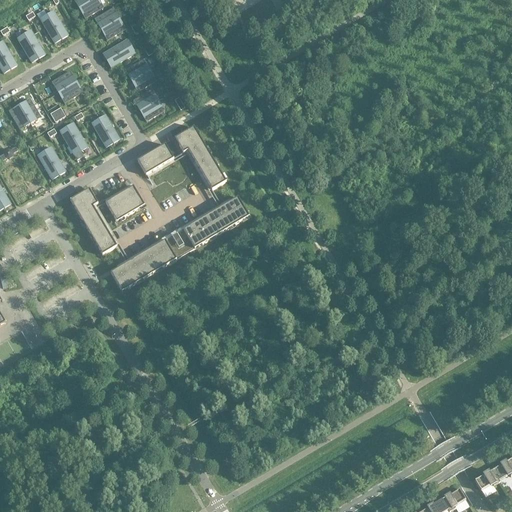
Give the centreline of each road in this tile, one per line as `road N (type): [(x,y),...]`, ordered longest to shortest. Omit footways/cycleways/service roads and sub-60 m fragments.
road 1 (unclassified): [(221,511),(40,204)]
road 2 (unclassified): [(40,204),(141,142),(84,44),(0,94)]
road 3 (secondary): [(511,411),(349,511)]
road 4 (secondary): [(383,511),(511,435)]
